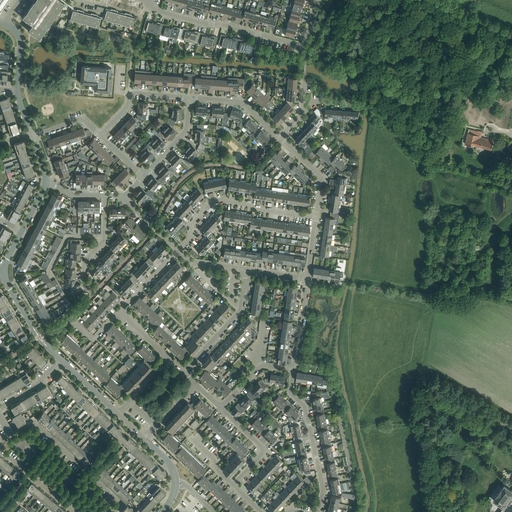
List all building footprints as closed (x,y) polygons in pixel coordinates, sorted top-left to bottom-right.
[(0,0),(0,12),(1,11),(8,0),(0,0)] [(63,7),(66,4),(60,0),(32,0),(32,1),(33,2),(28,9),(27,8),(23,13),(25,14),(22,17),(32,24),(27,30),(38,38),(38,39),(40,40),(42,37),(40,36),(62,6),(63,7)] [(196,8),(198,0),(192,0),(190,10),(192,11),(193,7),(196,8)] [(305,7),(306,4),(294,0),(292,7),(301,10),(302,6),(305,7)] [(207,11),(209,2),(204,1),(200,13),(203,14),(203,10),(207,11)] [(219,14),(221,5),(216,4),(213,15),(215,16),(216,13),(219,14)] [(229,17),(232,8),(227,6),(223,18),(226,19),(227,16),(229,17)] [(253,21),(255,12),(256,9),(251,7),(250,11),(247,23),(249,23),(250,20),(253,21)] [(300,13),(301,10),(292,7),(290,14),(302,17),(303,14),(300,13)] [(77,21),(80,10),(77,9),(76,11),(73,10),(70,19),(69,19),(68,21),(72,22),(73,20),(77,21)] [(111,21),(114,9),(111,9),(110,11),(106,10),(104,19),(103,18),(103,20),(106,21),(107,20),(111,21)] [(117,25),(120,14),(117,13),(117,10),(114,9),(111,21),(115,22),(115,24),(117,25)] [(242,11),(237,9),(234,21),(236,22),(237,19),(240,20),(242,11)] [(84,25),(87,14),(83,13),(84,11),(80,10),(77,21),(82,23),(81,24),(84,25)] [(125,25),(128,13),(125,12),(124,15),(120,14),(117,25),(120,25),(121,24),(125,25)] [(91,25),(94,14),(91,13),(90,15),(87,14),(84,25),(86,26),(87,24),(91,25)] [(132,27),(135,17),(131,16),(131,14),(128,13),(125,25),(129,26),(129,28),(133,29),(133,27),(132,27)] [(98,27),(101,18),(97,17),(98,14),(94,14),(91,25),(95,27),(95,28),(99,29),(99,27),(98,27)] [(263,24),(266,15),(260,14),(257,26),(259,26),(260,23),(263,24)] [(278,15),(276,14),(274,16),(274,17),(271,17),(267,28),(270,29),(271,26),(274,27),(275,27),(278,15)] [(301,21),(302,17),(290,14),(288,21),(297,23),(298,20),(301,21)] [(151,32),(154,22),(149,21),(149,19),(146,19),(143,30),(151,32)] [(296,27),(297,23),(288,21),(286,28),(299,31),(299,28),(296,27)] [(160,34),(163,23),(160,22),(159,24),(154,22),(151,32),(160,34)] [(168,37),(171,27),(166,25),(166,24),(163,23),(160,34),(168,37)] [(176,28),(171,27),(168,37),(172,38),(171,41),(176,42),(180,28),(176,27),(176,28)] [(189,41),(191,31),(186,29),(186,28),(183,27),(180,38),(189,41)] [(298,35),(299,31),(286,28),(284,35),(293,38),(294,34),(298,35)] [(197,43),(200,32),(197,31),(197,32),(191,31),(189,41),(197,43)] [(205,45),(208,35),(203,34),(203,33),(200,32),(197,43),(205,45)] [(227,47),(229,37),(224,36),(224,35),(221,34),(218,45),(227,47)] [(213,37),(208,35),(205,45),(214,48),(217,37),(214,36),(213,37)] [(235,49),(238,39),(235,38),(234,39),(229,37),(227,47),(235,49)] [(243,52),(246,42),(241,40),(241,39),(238,39),(235,49),(243,52)] [(251,43),(246,42),(243,52),(252,54),(255,43),(251,42),(251,43)] [(110,74),(111,68),(103,67),(103,68),(89,67),(89,66),(82,65),(80,83),(95,84),(94,91),(109,92),(110,80),(111,80),(111,74),(110,74)] [(184,73),(183,77),(183,86),(188,86),(189,83),(192,83),(192,77),(192,74),(184,73)] [(233,78),(232,91),(235,91),(235,90),(238,90),(238,88),(242,88),(243,82),(243,81),(239,81),(239,78),(233,78)] [(250,94),(257,87),(253,84),(246,90),(250,94)] [(250,94),(254,98),(262,89),(258,85),(257,87),(250,94)] [(262,89),(254,98),(258,102),(266,93),(262,89)] [(270,97),(266,93),(258,102),(262,106),(270,97)] [(295,100),(296,94),(287,94),(286,101),(287,102),(290,105),(292,103),(292,100),(295,100)] [(294,105),(292,103),(290,105),(287,102),(284,106),(290,112),(294,108),(293,107),(294,105)] [(202,105),(201,115),(206,116),(206,118),(209,118),(209,112),(209,109),(207,109),(207,106),(202,105)] [(290,112),(284,106),(282,105),(278,108),(280,110),(286,116),(290,112)] [(217,117),(218,107),(213,106),(212,112),(209,112),(209,118),(212,119),(212,116),(217,117)] [(224,125),(226,113),(223,113),(223,107),(218,107),(217,117),(222,117),(222,124),(224,125)] [(321,107),(321,109),(323,115),(325,115),(324,118),(330,118),(330,117),(333,117),(334,109),(333,109),(329,109),(329,107),(325,107),(321,107)] [(146,120),(147,108),(138,108),(137,113),(136,115),(146,120)] [(234,119),(238,110),(233,108),(230,115),(226,113),(224,125),(226,125),(229,117),(234,119)] [(310,115),(308,117),(313,122),(313,121),(316,125),(316,124),(318,127),(322,123),(322,122),(323,121),(323,120),(322,120),(322,119),(322,118),(319,116),(320,115),(319,109),(317,108),(314,111),(315,112),(312,116),(310,115)] [(342,110),(337,110),(337,108),(334,108),(333,109),(334,109),(333,117),(333,118),(338,119),(338,118),(341,118),(342,118),(342,110)] [(350,111),(345,110),(345,109),(342,108),(342,110),(342,118),(341,118),(341,119),(347,120),(347,118),(350,119),(350,111)] [(351,109),(350,111),(350,119),(350,120),(355,120),(355,119),(358,119),(359,111),(354,111),(354,109),(351,109)] [(243,112),(238,110),(234,119),(239,121),(237,125),(239,126),(243,120),(240,118),(243,112)] [(286,116),(280,110),(276,114),(283,120),(286,116)] [(181,119),(181,114),(171,113),(171,118),(169,118),(168,120),(175,124),(175,119),(181,119)] [(283,120),(276,114),(272,118),(279,124),(283,120)] [(132,116),(128,120),(135,126),(137,128),(141,124),(139,122),(132,116)] [(247,130),(254,123),(250,119),(246,123),(243,120),(239,126),(241,128),(243,126),(247,130)] [(135,126),(128,120),(124,124),(131,130),(135,126)] [(172,127),(175,124),(168,120),(167,123),(169,125),(165,128),(173,135),(176,131),(172,127)] [(318,127),(316,124),(316,125),(313,121),(313,122),(309,125),(308,124),(306,126),(307,128),(307,127),(313,133),(312,133),(313,134),(317,130),(316,129),(318,127)] [(254,123),(247,130),(245,131),(251,137),(256,132),(254,131),(258,126),(254,123)] [(131,130),(124,124),(121,128),(127,134),(131,130)] [(207,128),(203,128),(201,127),(201,130),(195,130),(195,135),(204,136),(205,131),(207,131),(207,128)] [(307,127),(307,128),(303,131),(302,130),(300,133),(301,134),(307,139),(307,140),(311,136),(310,135),(312,133),(313,133),(307,127)] [(92,134),(88,129),(84,131),(83,128),(78,130),(81,138),(92,134)] [(127,134),(121,128),(117,132),(124,138),(127,134)] [(173,135),(165,128),(162,132),(160,130),(158,133),(163,137),(165,135),(169,139),(173,135)] [(468,133),(465,144),(476,146),(478,146),(491,150),(493,140),(480,137),(481,136),(482,132),(478,131),(477,132),(468,129),(468,133)] [(81,138),(78,130),(73,131),(76,140),(81,138)] [(257,143),(259,141),(266,134),(262,130),(258,134),(256,132),(251,137),(257,143)] [(77,142),(76,140),(73,131),(68,133),(70,142),(71,142),(72,144),(77,142)] [(124,138),(117,132),(113,136),(120,142),(124,138)] [(70,142),(68,133),(62,135),(65,143),(70,142)] [(161,139),(163,137),(158,133),(156,135),(158,137),(154,140),(161,147),(165,143),(161,139)] [(270,138),(266,134),(259,141),(263,145),(261,146),(263,148),(268,144),(266,142),(270,138)] [(301,134),(298,137),(296,136),(294,139),(310,154),(313,150),(304,141),(307,139),(301,134)] [(62,135),(57,137),(60,145),(61,148),(66,146),(65,143),(62,135)] [(60,145),(57,137),(52,138),(55,147),(60,145)] [(55,147),(52,138),(47,140),(50,149),(55,147)] [(91,149),(98,143),(93,139),(87,145),(91,149)] [(161,147),(154,140),(152,139),(147,145),(151,149),(153,147),(157,151),(161,147)] [(25,144),(24,140),(14,144),(16,148),(24,146),(24,144),(25,144)] [(95,153),(101,146),(98,143),(91,149),(95,153)] [(191,144),(187,148),(194,155),(198,151),(191,144)] [(147,145),(141,151),(143,152),(150,159),(154,155),(149,151),(151,149),(147,145)] [(99,157),(105,150),(101,146),(95,153),(99,157)] [(317,155),(319,157),(325,151),(321,147),(320,148),(318,146),(313,151),(315,153),(316,154),(316,155),(317,155)] [(194,155),(187,148),(184,152),(184,153),(182,155),(186,158),(191,162),(193,160),(191,158),(194,155)] [(103,160),(109,154),(105,150),(99,157),(103,160)] [(321,163),(330,154),(326,150),(325,151),(319,157),(321,159),(319,161),(321,163)] [(150,159),(143,152),(139,156),(146,163),(150,159)] [(176,152),(172,156),(179,163),(183,159),(176,152)] [(272,162),(280,154),(278,152),(277,154),(274,152),(267,159),(270,161),(271,160),(272,162)] [(113,158),(109,154),(103,160),(107,164),(113,158)] [(277,166),(283,160),(281,158),(282,156),(280,154),(272,162),(277,166)] [(334,157),(330,154),(321,163),(323,165),(325,163),(327,165),(331,162),(330,162),(334,158),(334,157)] [(333,168),(341,159),(336,155),(334,157),(334,158),(330,162),(331,162),(332,164),(331,166),(333,168)] [(179,163),(172,156),(168,160),(172,164),(171,166),(175,171),(177,168),(175,167),(179,163)] [(64,163),(63,158),(54,161),(56,166),(64,163)] [(345,163),(341,159),(333,168),(335,170),(337,168),(339,170),(340,169),(341,170),(344,169),(347,165),(345,164),(345,163)] [(281,170),(289,162),(287,160),(285,162),(283,160),(277,166),(281,170)] [(67,162),(64,163),(56,166),(58,171),(66,168),(69,168),(67,162)] [(289,162),(281,170),(283,172),(282,172),(284,175),(288,171),(288,170),(291,167),(289,165),(291,163),(289,162)] [(175,171),(171,166),(169,168),(164,164),(161,168),(168,175),(171,171),(173,173),(175,171)] [(292,174),(300,166),(298,164),(296,166),(294,164),(291,167),(288,170),(288,171),(292,174)] [(300,166),(292,174),(294,176),(293,177),(296,179),(296,178),(302,172),(300,170),(302,168),(300,166)] [(69,177),(66,168),(58,171),(60,177),(61,176),(63,179),(69,177)] [(125,168),(121,172),(127,178),(131,174),(125,168)] [(168,175),(161,168),(157,172),(161,176),(159,178),(164,183),(170,177),(168,175)] [(33,170),(24,173),(26,178),(27,178),(27,179),(30,179),(32,178),(31,176),(34,175),(33,170)] [(127,178),(121,172),(117,176),(124,182),(127,178)] [(296,178),(296,179),(298,181),(299,180),(301,182),(304,184),(308,179),(306,177),(306,176),(306,174),(304,174),(302,172),(296,178)] [(107,174),(97,174),(97,183),(106,183),(107,174)] [(124,182),(117,176),(111,183),(115,187),(117,185),(120,187),(124,182)] [(164,183),(159,178),(157,180),(153,176),(149,180),(156,187),(160,183),(162,185),(164,183)] [(156,187),(149,180),(146,184),(150,188),(148,190),(153,195),(155,192),(153,191),(156,187)] [(26,181),(23,186),(31,190),(34,185),(35,183),(32,182),(31,184),(26,181)] [(31,190),(23,186),(21,191),(29,195),(31,190)] [(153,195),(148,190),(146,192),(142,188),(138,192),(145,199),(149,195),(150,197),(153,195)] [(198,188),(194,192),(200,198),(204,194),(198,188)] [(29,195),(21,191),(19,195),(27,199),(29,195)] [(54,191),(52,196),(60,200),(62,195),(54,191)] [(145,199),(138,192),(134,196),(141,203),(145,199)] [(200,198),(194,192),(190,197),(196,202),(200,198)] [(24,204),(27,199),(19,195),(16,200),(24,204)] [(196,202),(190,197),(189,195),(185,199),(186,200),(192,206),(193,207),(197,203),(196,202)] [(63,202),(60,200),(52,196),(49,201),(57,205),(61,207),(63,202)] [(24,204),(16,200),(14,204),(22,208),(24,204)] [(192,206),(186,200),(183,204),(189,210),(192,206)] [(55,210),(57,205),(49,201),(47,206),(55,210)] [(181,202),(177,206),(178,207),(185,214),(189,210),(183,204),(181,202)] [(20,213),(22,208),(14,204),(12,209),(20,213)] [(338,211),(339,206),(331,205),(330,208),(329,209),(330,209),(330,211),(331,211),(330,214),(339,215),(340,211),(338,211)] [(52,215),(55,210),(47,206),(44,211),(52,215)] [(117,218),(117,209),(112,209),(112,207),(109,207),(109,218),(117,218)] [(125,209),(125,207),(122,207),(122,209),(117,209),(117,218),(125,218),(125,216),(127,217),(130,213),(125,209)] [(181,218),(185,214),(178,207),(174,211),(175,212),(177,215),(178,216),(179,216),(181,218)] [(20,213),(12,209),(9,213),(17,218),(20,213)] [(229,219),(230,211),(224,210),(224,211),(221,210),(219,211),(221,217),(223,217),(223,219),(229,219)] [(44,211),(42,215),(52,221),(53,221),(56,216),(52,215),(44,211)] [(213,213),(210,217),(211,218),(217,223),(218,224),(222,220),(221,219),(220,218),(221,217),(219,211),(217,212),(215,214),(215,213),(215,214),(213,213)] [(17,218),(9,213),(7,218),(16,223),(18,219),(17,218)] [(50,226),(52,221),(42,215),(39,220),(47,224),(50,226)] [(177,215),(174,218),(181,225),(185,221),(181,218),(179,216),(178,216),(177,215)] [(326,218),(325,222),(334,224),(335,218),(326,217),(326,216),(324,215),(324,218),(326,218)] [(128,229),(135,222),(132,219),(132,220),(128,217),(122,223),(128,229)] [(177,229),(181,225),(174,218),(170,222),(177,229)] [(213,227),(217,223),(211,218),(207,221),(213,227)] [(45,229),(47,224),(39,220),(37,225),(45,229)] [(213,227),(207,221),(203,225),(209,231),(213,227)] [(134,234),(140,228),(136,225),(137,224),(135,222),(128,229),(134,234)] [(177,229),(170,222),(166,226),(167,227),(165,230),(170,235),(172,232),(173,233),(177,229)] [(68,223),(66,228),(73,231),(73,233),(76,233),(76,225),(73,225),(68,223)] [(42,234),(45,229),(37,225),(34,230),(42,234)] [(203,225),(199,229),(205,235),(206,235),(207,236),(208,237),(212,234),(209,231),(203,225)] [(2,226),(0,231),(8,235),(8,234),(9,235),(11,231),(2,226)] [(143,231),(140,228),(134,234),(139,240),(146,233),(144,230),(143,231)] [(42,234),(34,230),(32,234),(42,240),(43,240),(45,235),(42,234)] [(119,236),(115,240),(122,246),(127,240),(120,233),(118,236),(119,236)] [(40,245),(42,240),(32,234),(29,239),(40,245)] [(206,235),(205,235),(202,239),(203,240),(210,247),(214,243),(213,242),(208,237),(207,236),(206,235)] [(37,250),(40,245),(29,239),(27,244),(34,248),(37,250)] [(79,242),(76,242),(76,239),(70,239),(70,250),(80,250),(80,247),(79,247),(79,242)] [(122,246),(115,240),(112,243),(111,242),(109,245),(116,252),(122,246)] [(210,247),(203,240),(199,244),(205,250),(206,251),(210,247)] [(34,248),(27,244),(24,249),(32,253),(34,248)] [(162,244),(158,248),(163,253),(165,255),(169,251),(162,244)] [(205,250),(199,244),(195,248),(201,254),(205,250)] [(108,251),(105,254),(112,260),(117,255),(110,247),(107,250),(108,251)] [(163,253),(158,248),(153,253),(161,260),(162,259),(162,258),(162,257),(161,256),(163,253)] [(32,253),(24,249),(22,254),(29,258),(32,253)] [(192,249),(189,252),(195,258),(198,255),(192,249)] [(80,254),(80,250),(70,250),(70,254),(67,254),(68,258),(70,258),(74,258),(74,259),(79,259),(79,254),(80,254)] [(161,260),(153,253),(148,259),(152,263),(154,261),(157,263),(161,260)] [(29,258),(22,254),(19,258),(27,262),(29,258)] [(101,257),(99,259),(106,266),(110,269),(112,267),(109,263),(112,260),(105,254),(102,258),(101,257)] [(27,263),(27,262),(19,258),(16,263),(19,265),(17,267),(23,270),(24,267),(27,269),(29,264),(27,263)] [(74,263),(74,259),(74,258),(70,258),(68,258),(65,258),(65,266),(76,266),(76,263),(74,263)] [(98,262),(94,265),(101,272),(104,269),(107,272),(108,271),(110,273),(112,271),(111,271),(110,269),(106,266),(99,259),(97,261),(98,262)] [(150,265),(152,263),(148,259),(142,265),(147,270),(149,272),(153,268),(150,265)] [(177,261),(173,265),(183,275),(184,274),(180,271),(183,268),(177,261)] [(101,272),(94,265),(91,269),(90,268),(88,271),(95,278),(101,272)] [(147,270),(142,265),(137,270),(145,276),(146,275),(146,274),(146,273),(145,273),(147,270)] [(183,275),(173,265),(169,269),(176,276),(178,273),(182,276),(183,275)] [(336,267),(336,271),(335,279),(338,280),(338,282),(341,282),(341,280),(340,280),(341,276),(343,277),(343,273),(341,272),(342,268),(341,267),(336,267)] [(65,268),(65,276),(76,276),(76,273),(74,273),(74,268),(65,268)] [(145,276),(137,270),(136,268),(130,274),(132,276),(137,281),(139,279),(141,280),(145,276)] [(176,276),(169,269),(165,273),(175,283),(176,282),(173,278),(176,276)] [(175,283),(165,273),(162,277),(168,283),(171,280),(174,284),(175,283)] [(19,281),(22,286),(29,282),(25,274),(19,277),(21,280),(19,281)] [(184,281),(182,283),(185,286),(184,287),(185,288),(194,278),(190,274),(184,281)] [(76,280),(76,276),(65,276),(65,284),(70,285),(70,284),(74,284),(74,280),(76,280)] [(137,281),(132,276),(126,282),(131,287),(133,289),(137,285),(135,283),(137,281)] [(162,277),(158,281),(168,291),(169,290),(168,288),(170,285),(168,283),(162,277)] [(192,288),(198,282),(194,278),(185,288),(186,289),(189,285),(192,288)] [(168,291),(158,281),(154,285),(161,291),(163,288),(167,292),(168,291)] [(32,286),(29,282),(22,286),(24,291),(32,286)] [(131,287),(126,282),(121,287),(129,293),(130,292),(130,291),(130,290),(129,290),(129,289),(131,287)] [(193,295),(202,286),(198,282),(192,288),(195,291),(192,294),(193,295)] [(79,284),(74,284),(70,284),(70,285),(70,292),(80,292),(80,289),(79,289),(79,284)] [(129,293),(121,287),(120,285),(114,291),(120,297),(122,295),(125,297),(129,293)] [(161,291),(154,285),(151,289),(161,298),(161,297),(158,294),(161,291)] [(27,295),(35,291),(32,286),(24,291),(27,295)] [(200,296),(206,289),(202,286),(193,295),(194,296),(197,293),(200,296)] [(161,298),(151,289),(147,293),(153,299),(156,296),(160,299),(161,298)] [(201,303),(210,293),(206,289),(200,296),(203,298),(200,302),(201,303)] [(38,295),(35,291),(27,295),(30,300),(38,295)] [(107,291),(105,292),(116,303),(120,299),(113,292),(110,294),(107,291)] [(116,303),(105,292),(103,294),(107,298),(105,300),(113,307),(116,303)] [(214,297),(210,293),(201,303),(202,304),(205,300),(208,303),(214,297)] [(40,294),(38,295),(30,300),(33,305),(43,299),(40,294)] [(136,309),(147,297),(145,296),(141,299),(139,297),(132,305),(136,309)] [(140,312),(147,305),(145,303),(148,299),(147,297),(136,309),(140,312)] [(113,307),(105,300),(103,302),(99,298),(98,300),(109,311),(113,307)] [(43,299),(33,305),(36,309),(43,305),(46,303),(43,299)] [(109,311),(98,300),(96,302),(99,305),(98,308),(105,315),(109,311)] [(218,301),(217,302),(227,311),(230,307),(224,301),(221,304),(218,301)] [(227,311),(217,302),(216,303),(219,306),(217,309),(223,315),(227,311)] [(0,309),(2,312),(9,308),(7,303),(0,307),(0,309)] [(144,316),(154,305),(153,303),(149,307),(147,305),(140,312),(144,316)] [(46,309),(43,305),(36,309),(38,314),(46,309)] [(148,320),(155,312),(153,310),(156,307),(154,305),(144,316),(148,320)] [(105,315),(98,308),(96,310),(92,306),(90,308),(101,319),(105,315)] [(4,317),(12,312),(9,308),(2,312),(4,317)] [(41,319),(52,312),(49,308),(46,309),(38,314),(41,319)] [(101,319),(90,308),(89,310),(92,313),(90,316),(98,323),(101,319)] [(223,315),(217,309),(214,312),(210,308),(209,309),(219,319),(223,315)] [(219,319),(209,309),(208,310),(212,314),(209,317),(216,323),(219,319)] [(152,323),(162,312),(160,310),(157,314),(155,312),(148,320),(152,323)] [(4,317),(1,319),(3,323),(7,321),(15,316),(12,312),(4,317)] [(55,317),(52,312),(41,319),(44,323),(55,317)] [(164,314),(162,312),(152,323),(156,327),(159,324),(163,320),(161,318),(164,314)] [(98,323),(90,316),(88,317),(85,314),(83,316),(94,327),(98,323)] [(10,325),(17,321),(15,316),(7,321),(10,325)] [(94,327),(83,316),(81,318),(85,321),(83,323),(90,331),(94,327)] [(216,323),(209,317),(206,319),(203,316),(202,317),(212,327),(216,323)] [(249,316),(245,321),(254,330),(255,329),(252,326),(255,322),(249,316)] [(212,327),(202,317),(201,318),(204,321),(202,324),(208,330),(212,327)] [(12,330),(20,325),(17,321),(10,325),(12,330)] [(254,330),(245,321),(241,325),(247,331),(250,328),(254,331),(254,330)] [(106,339),(117,328),(113,324),(106,332),(108,334),(104,337),(106,339)] [(156,334),(166,325),(165,324),(161,327),(159,324),(156,327),(152,331),(156,334)] [(208,330),(202,324),(199,327),(195,324),(194,325),(204,334),(208,330)] [(22,329),(20,325),(12,330),(15,334),(22,329)] [(160,338),(166,332),(163,329),(167,326),(166,325),(156,334),(160,338)] [(204,334),(194,325),(193,326),(197,329),(194,332),(201,338),(204,334)] [(247,331),(241,325),(237,328),(247,338),(248,337),(245,333),(247,331)] [(69,334),(71,332),(67,328),(58,338),(63,343),(69,336),(66,334),(67,333),(69,334)] [(114,339),(121,332),(117,328),(106,339),(108,341),(112,337),(114,339)] [(247,338),(237,328),(234,332),(240,338),(243,335),(246,339),(247,338)] [(17,338),(25,334),(22,329),(15,334),(17,338)] [(164,342),(174,332),(173,331),(169,334),(166,332),(160,338),(164,342)] [(114,347),(125,335),(121,332),(114,339),(116,341),(112,345),(114,347)] [(174,340),(174,339),(171,336),(175,333),(174,332),(164,342),(168,345),(168,346),(174,340)] [(201,338),(194,332),(191,335),(192,336),(191,337),(193,339),(197,342),(201,338)] [(240,338),(234,332),(230,336),(240,346),(241,345),(237,341),(240,338)] [(28,338),(25,334),(17,338),(16,339),(19,343),(28,338)] [(121,347),(129,339),(125,335),(114,347),(116,348),(119,345),(121,347)] [(68,348),(74,341),(69,336),(63,343),(68,348)] [(240,346),(230,336),(226,340),(233,346),(235,343),(239,347),(240,346)] [(122,354),(133,343),(129,339),(121,347),(124,349),(120,352),(122,354)] [(192,353),(200,345),(197,342),(193,339),(186,347),(192,353)] [(189,353),(181,346),(174,340),(168,346),(168,345),(168,346),(183,360),(189,353)] [(233,346),(226,340),(222,344),(232,353),(233,352),(230,349),(233,346)] [(73,353),(79,346),(74,341),(68,348),(73,353)] [(130,354),(137,347),(133,343),(122,354),(124,356),(127,352),(130,354)] [(143,356),(149,349),(143,343),(137,350),(143,356)] [(232,353),(222,344),(219,348),(225,354),(228,351),(231,354),(232,353)] [(81,348),(79,346),(73,353),(78,357),(84,351),(83,350),(86,347),(84,345),(81,348)] [(30,357),(37,349),(36,348),(35,349),(32,346),(24,355),(25,356),(27,354),(30,357)] [(225,354),(219,348),(215,352),(225,361),(226,360),(222,357),(225,354)] [(32,362),(40,354),(37,351),(38,350),(37,349),(30,357),(33,359),(31,361),(32,362)] [(157,357),(149,349),(143,356),(151,364),(157,357)] [(89,356),(84,351),(78,357),(83,362),(89,356)] [(94,354),(93,352),(92,352),(89,356),(83,362),(88,367),(94,361),(91,357),(94,354)] [(225,361),(215,352),(211,356),(217,361),(217,362),(220,359),(224,362),(225,361)] [(37,364),(44,356),(43,355),(42,356),(40,354),(32,362),(33,363),(34,361),(37,364)] [(211,356),(211,355),(203,364),(210,370),(217,362),(217,361),(211,356)] [(39,369),(47,361),(45,358),(46,358),(44,356),(37,364),(40,366),(39,368),(39,369)] [(129,366),(134,361),(130,357),(125,362),(125,364),(128,366),(129,366)] [(93,372),(100,366),(99,365),(102,361),(100,360),(97,363),(94,361),(88,367),(93,372)] [(140,379),(151,367),(145,361),(134,373),(140,379)] [(124,365),(122,365),(118,370),(122,374),(127,369),(127,367),(124,365)] [(105,370),(100,366),(93,372),(99,377),(105,370)] [(110,375),(107,372),(110,369),(108,367),(105,371),(105,370),(99,377),(104,382),(110,375)] [(217,381),(208,372),(203,367),(197,373),(212,387),(214,385),(218,381),(217,381)] [(21,374),(21,376),(21,375),(26,383),(31,380),(25,372),(21,374)] [(129,391),(140,379),(134,373),(122,385),(129,391)] [(275,383),(277,375),(273,374),(273,373),(268,373),(267,379),(265,378),(264,382),(267,382),(275,383)] [(65,376),(62,374),(55,381),(59,384),(63,388),(69,381),(65,378),(64,377),(65,376)] [(280,375),(277,375),(275,383),(284,384),(285,375),(280,374),(280,375)] [(319,375),(318,384),(327,385),(326,391),(330,390),(330,385),(330,386),(327,374),(323,374),(323,376),(319,375)] [(21,375),(21,376),(17,378),(22,386),(26,383),(21,375)] [(117,384),(111,377),(110,377),(104,384),(111,390),(117,384)] [(22,386),(17,378),(13,381),(17,388),(22,386)] [(218,388),(224,382),(221,379),(221,380),(219,378),(217,381),(218,381),(214,385),(218,388)] [(257,384),(255,386),(261,392),(267,386),(260,380),(257,383),(257,384)] [(17,388),(13,381),(8,383),(13,391),(17,388)] [(67,391),(73,385),(69,381),(63,388),(67,391)] [(222,392),(231,382),(230,382),(227,385),(224,382),(218,388),(222,392)] [(232,383),(231,382),(222,392),(226,396),(232,390),(229,387),(232,383)] [(13,391),(8,383),(4,386),(9,394),(13,391)] [(125,391),(117,384),(111,390),(119,398),(125,391)] [(70,395),(76,388),(73,385),(67,391),(70,395)] [(9,394),(4,386),(0,388),(0,389),(4,396),(9,394)] [(43,387),(42,386),(41,387),(46,396),(49,394),(51,396),(52,395),(46,386),(43,387)] [(255,398),(261,392),(255,386),(252,389),(252,388),(249,392),(255,398)] [(46,396),(41,387),(39,388),(40,389),(37,391),(43,401),(44,400),(43,398),(46,396)] [(74,398),(80,392),(76,388),(70,395),(74,398)] [(43,401),(37,391),(34,393),(34,392),(32,393),(37,401),(41,399),(42,401),(43,401)] [(78,402),(84,395),(80,392),(74,398),(78,402)] [(249,404),(255,398),(249,392),(245,395),(246,396),(244,398),(249,404)] [(271,399),(277,405),(283,399),(280,396),(281,396),(277,392),(271,399)] [(37,401),(32,393),(30,394),(31,395),(28,396),(34,406),(35,405),(34,403),(37,401)] [(313,400),(314,404),(322,402),(320,394),(311,396),(312,401),(313,400)] [(81,405),(87,399),(84,395),(78,402),(81,405)] [(34,406),(28,396),(26,398),(25,397),(23,398),(29,407),(32,405),(33,407),(34,406)] [(204,401),(198,396),(192,402),(198,408),(204,401)] [(29,407),(23,398),(22,399),(22,400),(20,402),(24,409),(25,411),(27,411),(25,409),(29,407)] [(244,410),(249,404),(244,398),(241,401),(241,400),(237,404),(244,410)] [(85,409),(91,403),(87,399),(81,405),(85,409)] [(283,411),(289,404),(286,401),(285,401),(283,399),(277,405),(283,411)] [(213,410),(204,401),(198,408),(207,416),(213,410)] [(24,409),(20,402),(16,404),(20,412),(24,409)] [(324,410),(322,402),(314,404),(315,407),(314,407),(315,412),(324,410)] [(89,412),(95,406),(91,403),(85,409),(89,412)] [(195,409),(190,404),(189,403),(177,414),(184,420),(195,409)] [(20,412),(16,404),(14,405),(14,404),(10,406),(15,414),(20,412)] [(238,416),(244,410),(237,404),(234,407),(234,408),(232,411),(238,416)] [(293,407),(289,404),(283,411),(289,416),(295,410),(293,408),(293,407)] [(93,416),(99,410),(95,406),(89,412),(93,416)] [(93,416),(90,418),(94,422),(96,419),(102,413),(99,410),(93,416)] [(289,416),(287,419),(290,422),(290,423),(294,422),(298,422),(298,421),(297,420),(302,415),(298,412),(298,413),(295,410),(289,416)] [(326,418),(324,410),(315,412),(316,417),(317,417),(317,420),(326,418)] [(47,416),(48,416),(48,415),(44,411),(37,419),(41,422),(47,416)] [(26,421),(20,412),(15,414),(11,417),(13,420),(14,420),(18,425),(26,421)] [(100,423),(106,417),(102,413),(96,419),(100,423)] [(184,420),(177,414),(166,426),(172,432),(184,420)] [(210,425),(219,416),(218,415),(215,418),(212,415),(206,421),(210,425)] [(45,426),(51,419),(47,416),(48,416),(47,416),(41,422),(45,426)] [(214,429),(220,423),(217,420),(220,417),(219,416),(210,425),(214,429)] [(261,422),(255,416),(249,422),(252,426),(253,425),(255,428),(261,422)] [(104,426),(110,420),(106,417),(100,423),(104,426)] [(327,426),(326,418),(317,420),(318,423),(317,424),(318,428),(327,426)] [(48,429),(55,423),(51,419),(45,426),(48,429)] [(107,430),(113,424),(110,420),(104,426),(107,430)] [(200,424),(196,420),(195,420),(190,425),(190,426),(193,429),(195,429),(200,424)] [(299,421),(298,421),(298,422),(294,422),(290,423),(292,431),(300,429),(300,426),(299,421)] [(218,433),(227,423),(226,422),(223,425),(220,423),(214,429),(218,433)] [(267,427),(261,422),(255,428),(258,430),(257,431),(261,434),(267,427)] [(52,433),(58,426),(55,423),(48,429),(52,433)] [(222,436),(228,430),(225,427),(228,424),(227,423),(218,433),(222,436)] [(119,441),(124,435),(120,432),(122,430),(119,427),(118,428),(113,424),(107,430),(119,441)] [(56,436),(62,430),(58,426),(52,433),(56,436)] [(329,434),(327,426),(318,428),(319,433),(320,433),(321,436),(329,434)] [(188,436),(193,431),(193,430),(190,427),(188,427),(183,432),(188,436)] [(267,439),(273,433),(267,427),(261,434),(264,437),(265,437),(267,439)] [(301,433),(300,429),(292,431),(294,439),(303,437),(302,433),(301,433)] [(59,440),(66,433),(62,430),(56,436),(59,440)] [(166,442),(172,435),(166,430),(160,436),(166,442)] [(226,440),(235,431),(234,430),(231,433),(228,430),(222,436),(226,440)] [(236,437),(233,434),(236,431),(235,431),(226,440),(230,444),(230,443),(236,437)] [(67,432),(66,433),(59,440),(63,444),(69,437),(71,435),(67,432)] [(279,439),(273,433),(267,439),(270,441),(269,442),(273,445),(279,439)] [(331,443),(329,434),(321,436),(322,440),(321,440),(322,445),(331,443)] [(132,439),(131,439),(129,436),(127,439),(124,435),(119,441),(130,451),(136,445),(131,440),(132,439)] [(173,449),(180,443),(172,435),(166,442),(173,449)] [(67,447),(73,440),(69,437),(63,444),(67,447)] [(240,441),(236,437),(230,443),(234,447),(245,457),(251,451),(240,441)] [(304,442),(303,437),(294,439),(296,448),(304,446),(303,442),(304,442)] [(70,451),(77,444),(73,440),(67,447),(70,451)] [(190,453),(181,444),(180,443),(173,449),(176,452),(179,455),(178,456),(181,459),(182,458),(184,460),(190,453)] [(333,451),(331,443),(322,445),(323,450),(324,449),(324,453),(333,451)] [(74,454),(80,447),(77,444),(70,451),(74,454)] [(133,455),(139,448),(136,445),(130,451),(133,455)] [(305,449),(304,446),(296,448),(297,456),(306,454),(305,449)] [(78,458),(84,451),(80,447),(74,454),(78,458)] [(86,448),(84,451),(78,458),(82,461),(88,454),(90,452),(86,448)] [(137,458),(143,452),(139,448),(133,455),(137,458)] [(334,459),(333,451),(324,453),(325,456),(324,456),(325,461),(334,459)] [(141,462),(147,455),(143,452),(137,458),(141,462)] [(198,461),(190,453),(184,460),(186,462),(185,463),(189,466),(190,465),(192,467),(198,461)] [(92,458),(88,454),(82,461),(87,466),(89,464),(87,463),(92,458)] [(245,460),(243,459),(238,454),(231,462),(237,468),(245,460)] [(307,459),(306,454),(297,456),(299,464),(307,462),(307,459)] [(144,465),(151,459),(147,455),(141,462),(144,465)] [(270,455),(269,456),(279,465),(282,461),(276,455),(273,458),(270,455)] [(279,465),(269,456),(268,457),(271,460),(269,463),(275,469),(279,465)] [(148,469),(154,462),(151,459),(144,465),(148,469)] [(336,467),(334,459),(325,461),(326,466),(327,465),(328,469),(336,467)] [(206,468),(203,465),(198,461),(192,467),(194,469),(193,470),(197,474),(198,472),(200,475),(206,468)] [(6,472),(12,466),(8,462),(2,469),(6,472)] [(152,472),(158,466),(154,462),(148,469),(152,472)] [(237,468),(231,462),(223,470),(229,476),(237,468)] [(307,462),(299,464),(301,472),(304,471),(304,473),(306,474),(310,473),(310,470),(309,465),(308,465),(307,462)] [(275,469),(269,463),(266,466),(263,463),(262,464),(271,473),(275,469)] [(271,473),(262,464),(261,465),(264,468),(261,471),(267,477),(271,473)] [(10,475),(16,469),(12,466),(6,472),(10,475)] [(156,476),(162,469),(158,466),(152,472),(156,476)] [(338,475),(336,467),(328,469),(329,472),(328,472),(329,477),(338,475)] [(106,472),(107,472),(107,471),(103,468),(98,473),(97,472),(95,474),(100,478),(106,472)] [(20,475),(21,473),(16,469),(10,475),(9,476),(13,480),(18,474),(20,475)] [(166,472),(163,469),(163,470),(162,469),(156,476),(159,479),(166,472)] [(267,477),(261,471),(258,474),(255,471),(254,472),(264,481),(267,477)] [(110,475),(107,472),(106,472),(100,478),(104,482),(110,475)] [(264,481),(254,472),(253,473),(256,476),(254,479),(260,485),(264,481)] [(202,485),(211,475),(210,474),(207,478),(204,475),(198,481),(202,485)] [(108,485),(114,479),(110,475),(104,482),(108,485)] [(212,482),(209,479),(212,476),(211,475),(202,485),(206,489),(208,487),(207,487),(212,482)] [(292,475),(291,476),(300,485),(304,481),(298,475),(295,478),(292,475)] [(340,483),(338,475),(329,477),(330,482),(331,482),(331,485),(340,483)] [(300,485),(291,476),(290,477),(293,480),(290,483),(296,489),(300,485)] [(260,485),(254,479),(251,481),(248,478),(247,480),(256,489),(260,485)] [(111,489),(117,482),(114,479),(108,485),(111,489)] [(211,491),(220,481),(219,480),(216,483),(213,480),(212,482),(207,487),(208,487),(211,491)] [(256,489),(247,480),(246,480),(249,483),(246,486),(252,492),(256,489)] [(29,492),(35,485),(30,481),(28,483),(29,484),(25,489),(29,493),(30,492),(29,492)] [(215,494),(221,488),(218,485),(221,482),(220,481),(211,491),(215,494)] [(115,492),(121,486),(117,482),(111,489),(115,492)] [(296,489),(290,483),(287,486),(284,483),(283,484),(293,493),(296,489)] [(343,483),(340,483),(331,485),(332,488),(332,489),(333,494),(345,491),(343,483)] [(293,493),(283,484),(282,485),(285,488),(282,491),(289,497),(293,493)] [(511,496),(511,489),(505,484),(502,488),(501,488),(496,495),(493,499),(503,507),(499,511),(500,511),(507,503),(506,502),(511,496)] [(33,495),(39,488),(35,485),(29,492),(30,492),(33,495)] [(119,496),(125,489),(121,486),(115,492),(119,496)] [(166,493),(161,488),(159,486),(155,490),(162,496),(163,495),(164,496),(166,493)] [(37,499),(43,492),(39,488),(33,495),(37,499)] [(219,498),(228,489),(227,488),(224,491),(221,488),(215,494),(219,498)] [(122,499),(128,493),(125,489),(119,496),(122,499)] [(223,502),(229,495),(226,493),(229,489),(228,489),(219,498),(223,502)] [(162,496),(155,490),(152,494),(158,500),(162,496)] [(289,497),(282,491),(280,494),(277,491),(276,492),(285,501),(289,497)] [(41,502),(47,495),(43,492),(37,499),(41,502)] [(285,501),(276,492),(275,493),(278,496),(275,499),(281,505),(285,501)] [(132,497),(128,493),(122,499),(126,503),(132,497)] [(158,500),(152,494),(148,498),(155,504),(158,500)] [(45,505),(51,498),(47,495),(41,502),(45,505)] [(227,506),(236,496),(235,495),(232,498),(229,495),(223,502),(227,506)] [(231,509),(237,503),(234,500),(237,497),(236,496),(227,506),(231,509)] [(49,509),(55,502),(51,498),(45,505),(49,509)] [(155,504),(148,498),(145,501),(151,507),(155,504)] [(281,505),(275,499),(272,502),(269,499),(268,500),(278,509),(281,505)] [(274,511),(278,509),(268,500),(267,501),(270,504),(267,507),(272,511),(274,511)] [(338,508),(339,503),(326,500),(326,501),(330,502),(329,506),(338,508)] [(151,507),(145,501),(141,505),(148,511),(151,507)] [(53,511),(59,505),(55,502),(49,509),(53,511)] [(233,511),(235,511),(244,503),(243,503),(240,506),(237,503),(231,509),(233,511)] [(245,504),(244,503),(235,511),(243,511),(245,511),(242,508),(245,504)]
